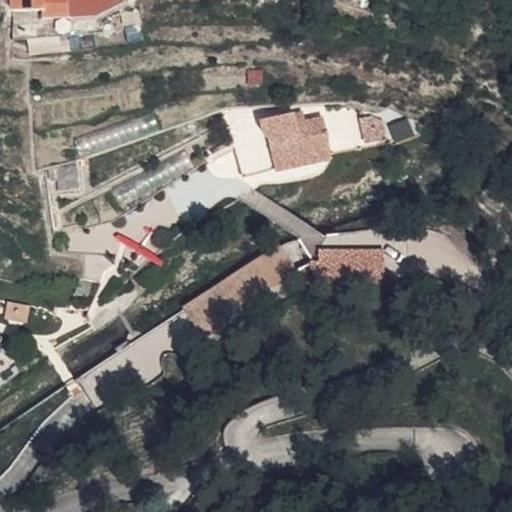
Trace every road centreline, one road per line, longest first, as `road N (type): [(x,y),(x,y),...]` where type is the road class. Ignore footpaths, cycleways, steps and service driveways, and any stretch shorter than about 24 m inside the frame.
road 1 (track): [(352,511),(423,475),(441,461),(442,447),(341,441),(247,449),(240,433),(247,420),(353,392),(445,343),(480,340),(511,364)]
road 2 (track): [(511,312),(459,263),(415,243),(311,239),(245,193)]
